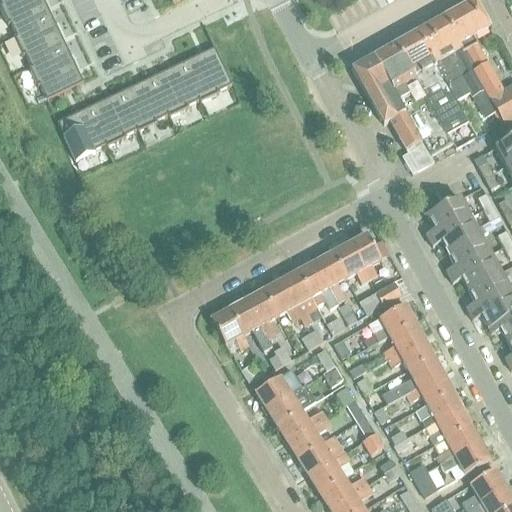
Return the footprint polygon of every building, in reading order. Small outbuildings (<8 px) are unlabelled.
[(0,9),(19,0),(0,0),(0,6),(1,8),(0,8),(0,9)] [(53,23),(42,0),(19,0),(0,9),(0,12),(8,28),(10,27),(16,39),(13,40),(14,41),(53,23)] [(474,3),(442,21),(464,61),(466,61),(475,76),(474,77),(495,115),(496,115),(504,129),(511,124),(511,89),(503,94),(472,40),(489,30),(482,18),(474,3)] [(442,21),(416,36),(456,105),(470,97),(472,101),(473,100),(485,121),(495,115),(474,77),(475,76),(466,61),(464,61),(442,21)] [(68,54),(53,23),(14,41),(22,59),(25,58),(30,70),(28,71),(29,72),(68,54)] [(416,36),(395,48),(452,148),(458,159),(480,147),(456,105),(416,36)] [(430,160),(452,148),(395,48),(373,60),(430,160)] [(214,51),(182,66),(201,105),(219,97),(218,95),(232,88),(214,51)] [(83,86),(68,54),(29,72),(37,90),(39,89),(46,103),(83,86)] [(430,160),(373,60),(351,72),(359,86),(383,128),(389,125),(407,157),(402,161),(412,179),(433,166),(430,160)] [(201,105),(182,66),(151,81),(170,120),(188,112),(187,110),(199,104),(200,106),(201,105)] [(170,120),(151,81),(120,96),(139,135),(157,127),(156,124),(168,119),(169,121),(170,120)] [(139,135),(120,96),(89,111),(108,150),(126,141),(124,139),(137,133),(138,136),(139,135)] [(108,150),(89,111),(57,126),(75,165),(94,156),(93,154),(106,148),(107,150),(108,150)] [(511,143),(497,152),(507,170),(511,167),(511,143)] [(477,171),(484,183),(493,178),(486,166),(477,171)] [(493,178),(484,183),(490,194),(499,188),(493,178)] [(477,202),(484,216),(493,211),(486,197),(477,202)] [(426,239),(429,245),(471,222),(461,203),(428,222),(435,234),(426,239)] [(498,207),(505,220),(511,215),(511,212),(506,203),(498,207)] [(493,211),(484,216),(489,225),(498,221),(493,211)] [(442,247),(448,258),(481,240),(471,222),(429,245),(433,252),(442,247)] [(497,239),(503,251),(511,246),(511,244),(506,234),(497,239)] [(367,240),(349,250),(363,276),(369,285),(377,281),(371,269),(380,264),(367,240)] [(446,276),(450,282),(492,259),(481,240),(448,258),(455,271),(446,276)] [(511,246),(503,251),(510,263),(511,261),(511,246)] [(349,250),(332,259),(345,283),(355,278),(361,289),(369,285),(363,276),(349,250)] [(332,259),(315,268),(337,307),(345,303),(336,288),(345,283),(332,259)] [(462,284),(469,295),(501,278),(492,259),(450,282),(453,288),(462,284)] [(315,268),(297,277),(316,310),(325,305),(330,313),(338,309),(337,307),(315,268)] [(297,277),(279,286),(300,322),(304,330),(311,325),(307,318),(317,312),(316,310),(297,277)] [(466,312),(470,318),(511,296),(501,278),(469,295),(475,307),(466,312)] [(279,286),(262,295),(276,321),(286,315),(292,326),(300,322),(279,286)] [(393,286),(374,297),(382,311),(383,311),(383,313),(402,302),(393,286)] [(262,295),(245,304),(268,344),(275,340),(268,326),(276,321),(262,295)] [(482,320),(488,332),(511,319),(511,297),(511,296),(470,318),(473,324),(482,320)] [(382,311),(374,297),(358,306),(366,321),(382,311)] [(227,314),(243,339),(251,334),(263,356),(271,351),(268,344),(245,304),(227,314)] [(347,307),(339,312),(348,330),(357,325),(347,307)] [(384,334),(373,340),(378,348),(389,342),(415,328),(406,310),(379,325),(384,334)] [(248,350),(243,339),(227,314),(210,323),(225,349),(235,343),(241,354),(248,350)] [(500,334),(506,346),(511,342),(511,319),(488,332),(492,339),(500,334)] [(326,329),(332,339),(345,332),(339,321),(326,329)] [(383,357),(388,365),(425,345),(415,328),(389,342),(394,351),(383,357)] [(317,333),(308,338),(315,350),(324,344),(317,333)] [(315,350),(308,338),(301,343),(308,354),(315,350)] [(344,342),(333,349),(342,364),(353,358),(344,342)] [(403,367),(408,376),(434,362),(425,345),(388,365),(392,373),(403,367)] [(273,356),(275,359),(281,371),(292,365),(283,350),(273,356)] [(322,378),(323,379),(336,372),(325,354),(316,359),(326,375),(322,378)] [(281,371),(275,359),(269,363),(275,374),(281,371)] [(388,410),(407,400),(444,380),(434,362),(408,376),(412,384),(383,400),(388,410)] [(241,376),(251,390),(263,381),(254,367),(241,376)] [(361,368),(349,374),(353,382),(365,375),(361,368)] [(304,386),(316,381),(312,370),(300,374),(304,386)] [(336,372),(323,379),(330,392),(344,383),(336,372)] [(415,415),(416,417),(453,397),(444,380),(407,400),(411,408),(422,402),(426,409),(415,415)] [(255,397),(266,415),(301,392),(296,384),(286,391),(280,381),(255,397)] [(373,394),(366,381),(356,386),(363,399),(373,394)] [(266,415),(277,432),(301,415),(315,406),(305,389),(301,392),(266,415)] [(345,411),(346,412),(356,406),(346,390),(335,398),(344,412),(345,411)] [(416,417),(426,434),(462,414),(453,397),(416,417)] [(356,406),(346,412),(353,424),(363,417),(356,406)] [(388,423),(381,412),(373,416),(380,428),(388,423)] [(426,434),(435,451),(472,431),(462,414),(426,434)] [(277,432),(287,448),(326,423),(321,415),(307,424),(301,415),(277,432)] [(287,448),(297,464),(322,448),(333,442),(327,432),(330,430),(326,423),(287,448)] [(442,469),(442,470),(481,448),(472,431),(435,451),(440,461),(436,463),(440,470),(442,469)] [(393,450),(394,451),(408,444),(403,434),(390,441),(395,449),(393,450)] [(376,439),(362,447),(369,459),(383,450),(376,439)] [(297,464),(308,482),(343,458),(333,442),(322,448),(297,464)] [(408,444),(394,451),(397,457),(412,450),(408,444)] [(481,448),(442,470),(446,477),(451,475),(457,485),(491,466),(481,448)] [(308,482),(319,498),(343,482),(343,481),(352,475),(347,467),(348,466),(343,458),(308,482)] [(379,471),(385,480),(396,474),(390,464),(379,471)] [(409,476),(414,486),(428,478),(423,468),(409,476)] [(396,474),(385,480),(388,486),(399,479),(396,474)] [(461,508),(463,511),(473,511),(506,492),(495,475),(470,490),(475,499),(461,508)] [(428,478),(414,486),(423,502),(437,494),(428,478)] [(319,498),(327,511),(333,511),(368,490),(362,482),(349,490),(343,482),(319,498)] [(400,482),(374,497),(378,505),(404,489),(400,482)] [(333,511),(362,511),(359,506),(372,497),(368,490),(333,511)] [(509,511),(511,511),(511,501),(506,492),(473,511),(509,511)] [(399,499),(406,511),(415,506),(408,494),(399,499)] [(432,511),(451,511),(446,503),(432,511)]
